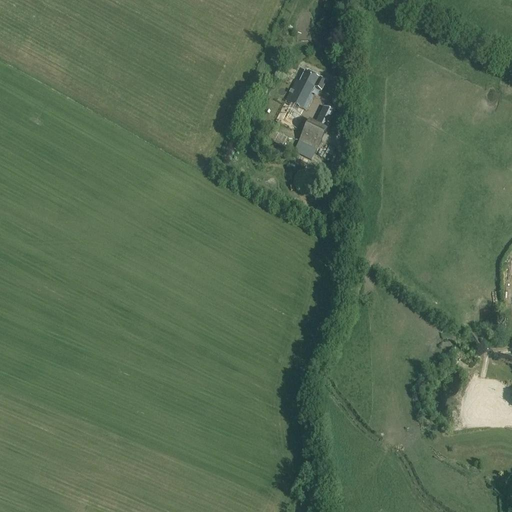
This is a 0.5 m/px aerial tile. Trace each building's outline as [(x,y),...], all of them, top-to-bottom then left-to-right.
[(276,119),(296,130),(303,117),(299,114),(302,109),(306,111),(313,97),(310,95),(314,88),(321,92),(326,82),(305,72),(300,83),(296,81),(276,119)] [(294,151),(311,161),(322,141),(327,130),(335,114),(324,108),(315,125),(309,122),(294,151)] [(286,150),(291,141),(272,131),(267,140),(286,150)] [(311,171),(309,170),(305,170),(303,170),(300,171),(297,173),(296,175),(294,177),(293,180),(293,182),(293,185),(295,189),(297,192),(299,193),(301,194),(303,195),(305,195),(308,195),(310,194),(313,193),(316,189),(318,185),(318,183),(318,181),(318,178),(316,175),(314,172),(311,171)] [(356,486),(350,487),(352,509),(359,509),(356,486)]
